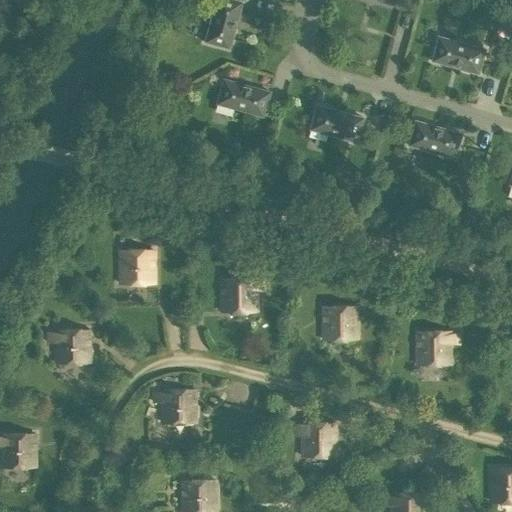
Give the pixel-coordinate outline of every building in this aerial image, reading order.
[(229,49),(242,2),(234,0),(216,0),(204,42),(229,49)] [(431,61),(478,74),(485,49),(438,36),(431,61)] [(270,92),(223,79),(216,104),(263,117),(270,92)] [(356,143),(363,118),(316,105),(310,130),(356,143)] [(408,145),(454,158),(461,134),(415,121),(408,145)] [(158,283),(158,250),(125,250),(125,283),(158,283)] [(259,312),(260,279),(226,279),(226,312),(259,312)] [(327,341),(361,341),(361,307),(327,308),(327,341)] [(60,362),(93,362),(93,329),(60,329),(60,362)] [(454,366),(454,333),(421,333),(421,366),(454,366)] [(199,423),(199,389),(166,389),(165,423),(199,423)] [(339,457),(339,424),(305,424),(305,457),(339,457)] [(5,466),(38,466),(38,433),(5,433),(5,466)] [(511,504),(511,470),(494,471),(494,504),(511,504)] [(218,511),(218,480),(185,480),(184,511),(218,511)] [(427,511),(428,495),(395,495),(394,511),(427,511)]
